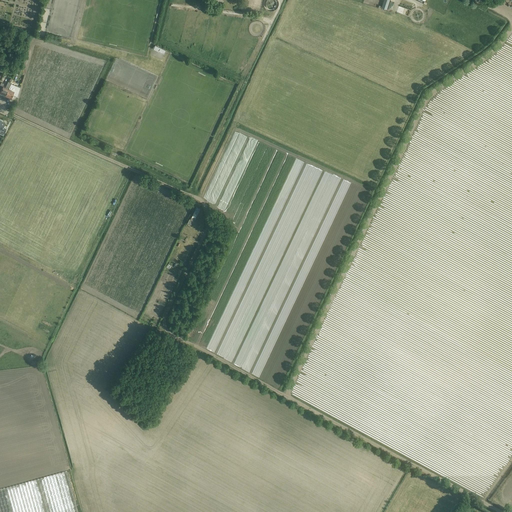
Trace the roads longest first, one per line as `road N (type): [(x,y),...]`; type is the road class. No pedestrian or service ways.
road 1 (track): [(284,398),(160,329),(210,207),(9,117)]
road 2 (track): [(284,398),(496,511)]
